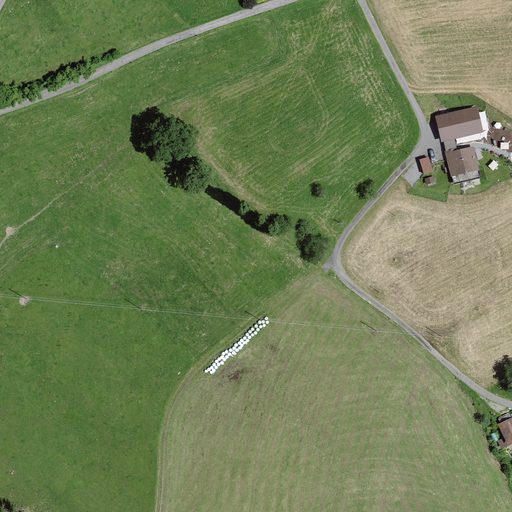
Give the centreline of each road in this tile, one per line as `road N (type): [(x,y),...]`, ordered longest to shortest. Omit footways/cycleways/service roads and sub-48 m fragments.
road 1 (track): [(330,266),(188,373),(169,406),(156,511)]
road 2 (track): [(330,266),(341,230),(423,139),(355,0)]
road 3 (unclassified): [(0,110),(291,0)]
road 4 (track): [(511,407),(481,395),(330,266)]
